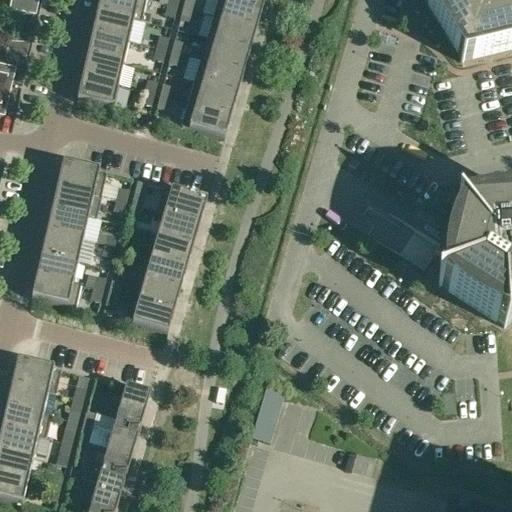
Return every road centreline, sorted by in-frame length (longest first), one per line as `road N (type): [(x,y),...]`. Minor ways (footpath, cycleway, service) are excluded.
road 1 (residential): [(51,139),(8,328)]
road 2 (residential): [(51,139),(67,136),(221,174)]
road 3 (residential): [(8,328),(163,366)]
road 4 (residential): [(82,0),(51,139)]
